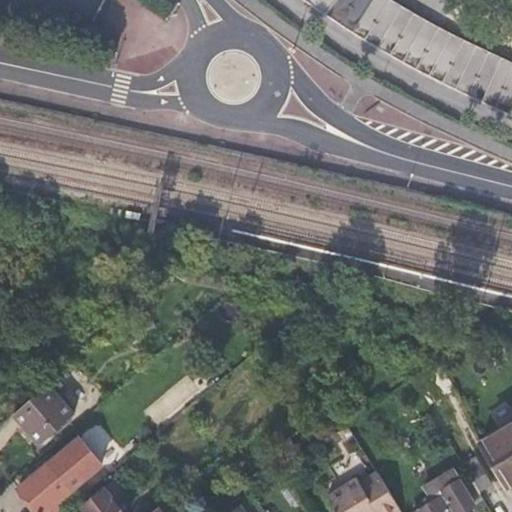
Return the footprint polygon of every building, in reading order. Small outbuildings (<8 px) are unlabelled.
[(307,0),(316,6),(353,31),(377,47),(402,61),(427,75),(465,94),(504,111),(511,114),(511,63),(479,49),(432,25),(394,2),(390,0),(307,0)] [(75,415),(49,384),(14,415),(41,445),(75,415)] [(511,424),(482,442),(507,486),(511,483),(511,424)] [(75,436),(16,488),(36,511),(42,511),(99,464),(75,436)] [(476,457),(462,465),(479,493),(493,484),(476,457)] [(360,481),(328,500),(335,511),(401,511),(380,475),(362,485),(360,481)] [(439,500),(418,511),(463,511),(474,506),(458,480),(435,494),(439,500)] [(122,511),(103,487),(80,506),(85,511),(122,511)]
